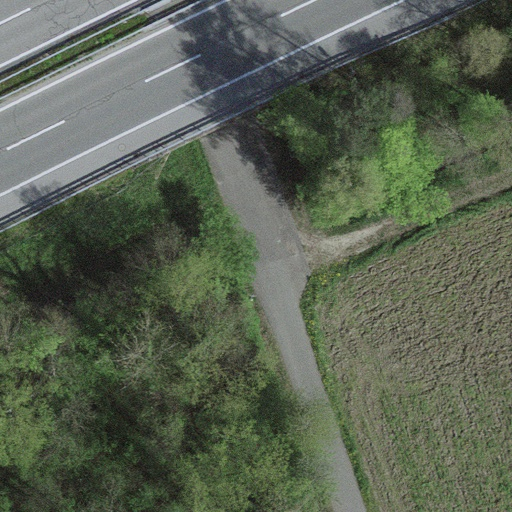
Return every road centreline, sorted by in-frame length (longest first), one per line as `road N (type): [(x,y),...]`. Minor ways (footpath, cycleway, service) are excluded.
road 1 (motorway): [(0,157),(323,0)]
road 2 (track): [(170,0),(270,286)]
road 3 (track): [(270,286),(511,180)]
road 4 (track): [(270,286),(350,511)]
